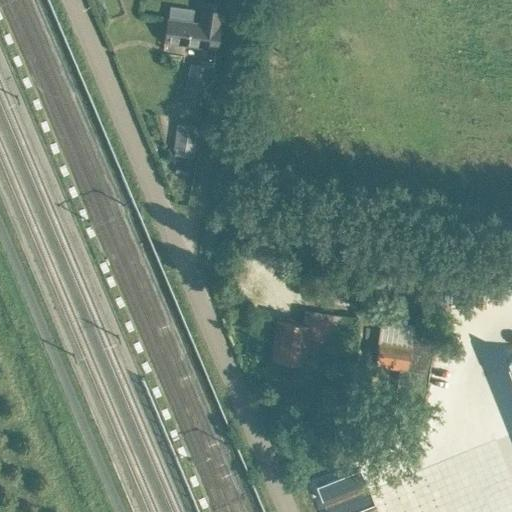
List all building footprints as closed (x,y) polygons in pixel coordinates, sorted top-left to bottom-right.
[(201,23),(168,18),(164,41),(216,48),(219,25),(218,25),(221,4),(204,1),(201,23)] [(183,99),(202,104),(210,67),(191,63),(183,99)] [(194,150),(198,126),(178,123),(174,147),(194,150)] [(276,319),(270,357),(303,362),(306,347),(350,354),(352,340),(313,334),(316,313),(303,311),(302,323),(276,319)] [(381,320),(375,365),(400,369),(394,406),(413,409),(416,394),(422,395),(425,371),(431,327),(381,320)] [(320,412),(348,415),(348,406),(320,407),(320,412)]
